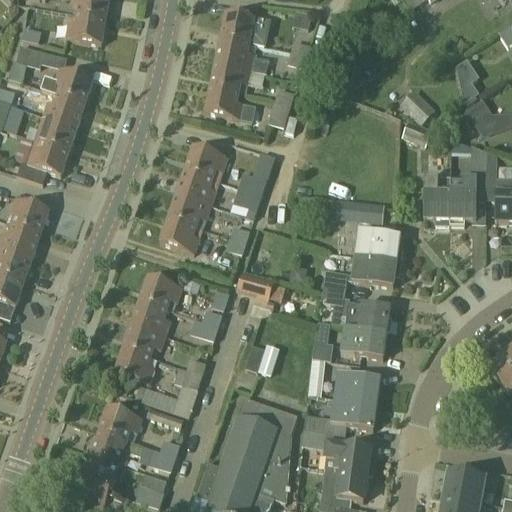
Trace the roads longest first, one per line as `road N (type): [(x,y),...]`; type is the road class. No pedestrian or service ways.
road 1 (tertiary): [(1,511),(146,120),(173,0)]
road 2 (residential): [(415,451),(435,382),(458,345),(511,302)]
